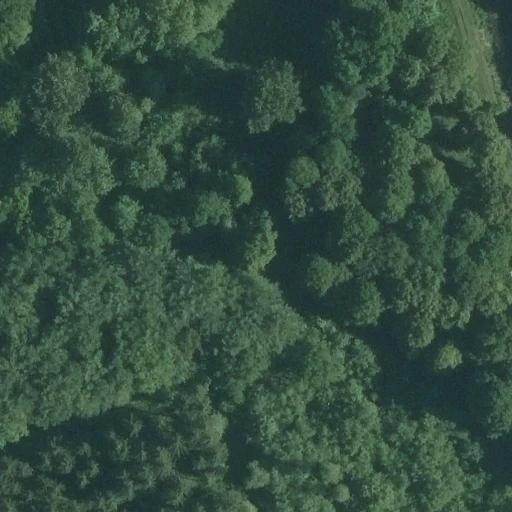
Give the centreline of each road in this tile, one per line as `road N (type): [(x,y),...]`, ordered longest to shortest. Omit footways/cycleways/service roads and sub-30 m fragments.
road 1 (track): [(511,462),(348,310),(159,235),(0,240)]
road 2 (track): [(511,166),(462,0)]
